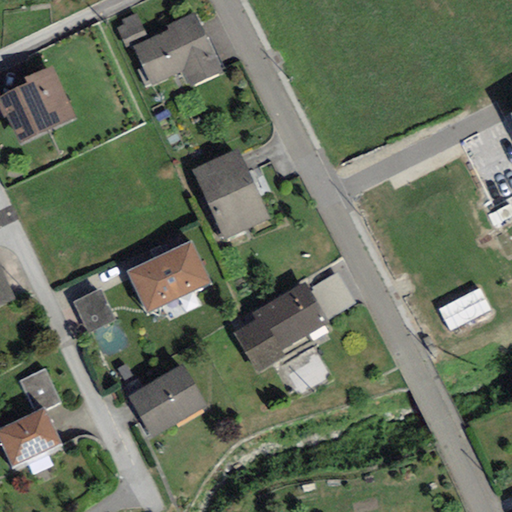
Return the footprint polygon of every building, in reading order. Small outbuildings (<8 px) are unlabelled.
[(132,46),(149,39),(137,13),(120,20),(122,25),(116,27),(126,49),(132,46)] [(223,72),(195,13),(166,27),(168,30),(149,39),(132,46),(142,67),(135,71),(145,90),(183,72),(190,88),(223,72)] [(19,144),(76,117),(52,66),(26,79),(28,85),(0,97),(0,109),(3,117),(6,116),(19,144)] [(225,240),(270,220),(237,149),(192,170),(225,240)] [(126,272),(146,314),(211,283),(191,241),(126,272)] [(0,306),(14,300),(0,269),(0,306)] [(325,319),(327,321),(356,304),(337,274),(308,290),(325,319)] [(281,351),(328,323),(327,321),(325,319),(308,290),(304,283),(251,314),(254,321),(231,334),(255,375),(285,358),(281,351)] [(483,288),(441,307),(451,330),(493,311),(483,288)] [(99,289),(72,301),(88,335),(115,322),(99,289)] [(128,397),(153,438),(208,406),(183,365),(128,397)] [(46,410),(60,403),(43,370),(19,381),(35,412),(44,408),(46,410)] [(0,429),(0,442),(12,468),(62,444),(46,410),(44,408),(35,412),(0,429)]
